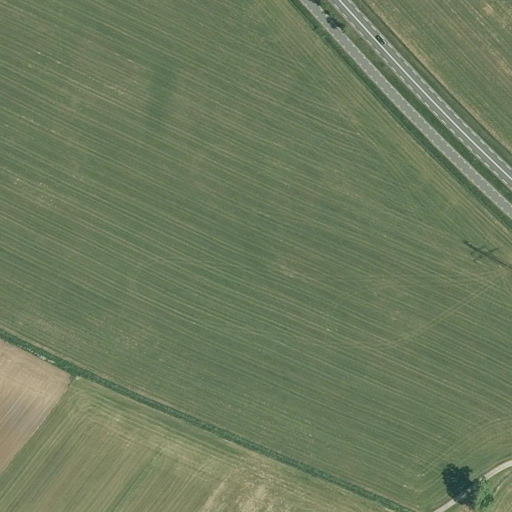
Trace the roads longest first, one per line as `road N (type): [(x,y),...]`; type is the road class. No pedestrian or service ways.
road 1 (unclassified): [(511,213),(307,0)]
road 2 (primary): [(511,178),(340,0)]
